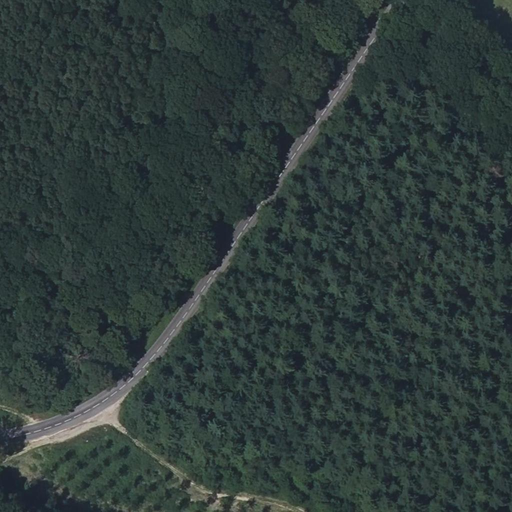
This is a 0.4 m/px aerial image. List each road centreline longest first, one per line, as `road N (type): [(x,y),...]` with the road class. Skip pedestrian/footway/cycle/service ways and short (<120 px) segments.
road 1 (tertiary): [(397,0),(97,409),(0,437)]
road 2 (track): [(304,511),(211,493),(97,409)]
